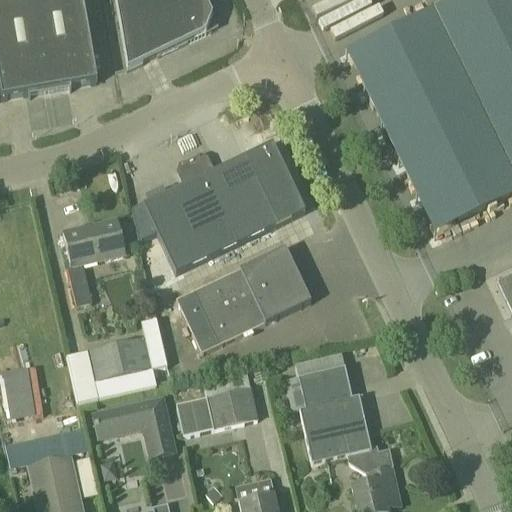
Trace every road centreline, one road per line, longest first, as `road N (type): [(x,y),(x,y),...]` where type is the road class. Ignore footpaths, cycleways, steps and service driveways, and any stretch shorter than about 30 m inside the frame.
road 1 (unclassified): [(494,511),(285,61)]
road 2 (unclassified): [(285,61),(135,133),(0,178)]
